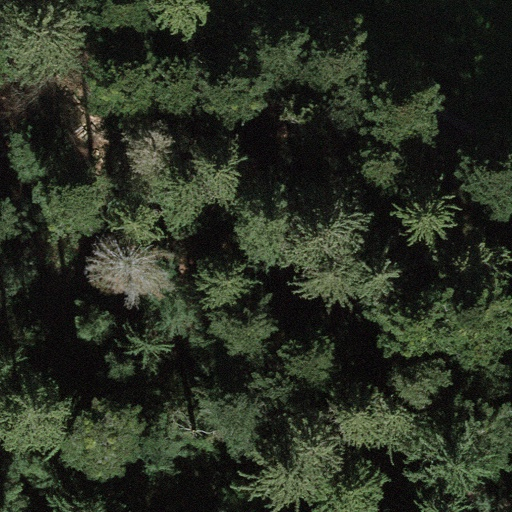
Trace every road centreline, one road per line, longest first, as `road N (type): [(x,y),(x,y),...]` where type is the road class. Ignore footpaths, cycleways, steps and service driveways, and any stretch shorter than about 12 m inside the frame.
road 1 (track): [(0,30),(91,222),(164,345),(436,511)]
road 2 (track): [(511,153),(345,83),(77,0)]
